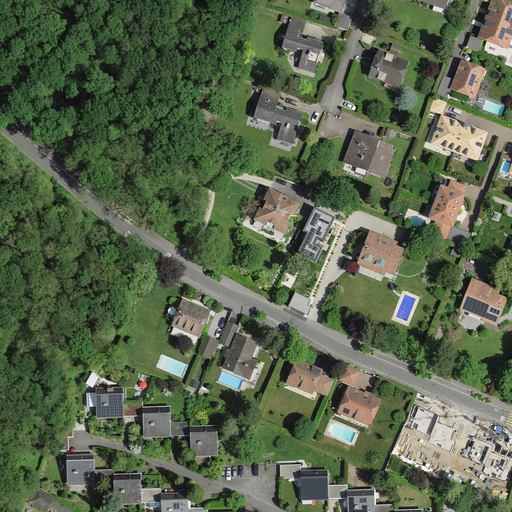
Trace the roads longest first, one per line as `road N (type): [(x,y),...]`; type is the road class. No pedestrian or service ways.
road 1 (residential): [(0,119),(158,253),(239,302),(511,417)]
road 2 (residential): [(272,511),(98,443)]
road 3 (unknown): [(312,335),(358,227),(409,241)]
